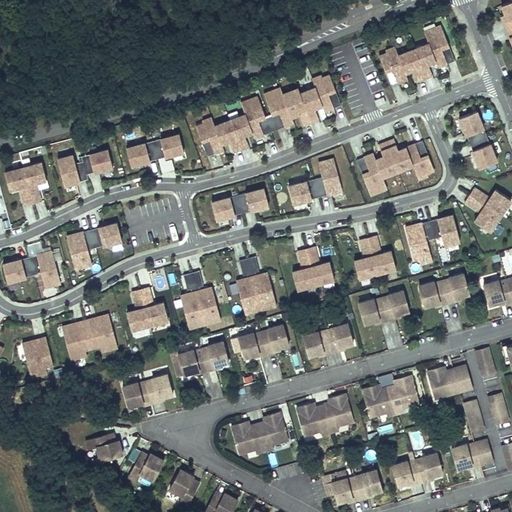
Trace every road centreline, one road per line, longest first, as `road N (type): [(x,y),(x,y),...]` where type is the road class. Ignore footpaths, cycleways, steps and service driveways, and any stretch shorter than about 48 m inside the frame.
road 1 (residential): [(511,327),(197,418),(191,440),(201,455),(305,511)]
road 2 (tertiary): [(0,143),(201,85),(415,0)]
road 3 (residential): [(196,245),(442,190),(450,169),(426,107)]
road 4 (residential): [(426,107),(254,171),(182,188)]
road 5 (residential): [(0,300),(18,310),(40,308),(142,259),(196,245)]
road 6 (residential): [(182,188),(102,201),(0,244)]
road 7 (unknown): [(470,338),(507,482)]
